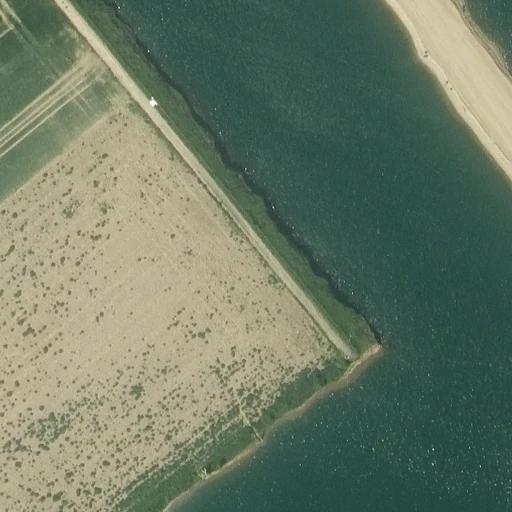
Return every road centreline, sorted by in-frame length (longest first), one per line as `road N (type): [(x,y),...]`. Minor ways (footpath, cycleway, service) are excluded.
road 1 (track): [(64,0),(258,236)]
road 2 (track): [(511,103),(430,0)]
